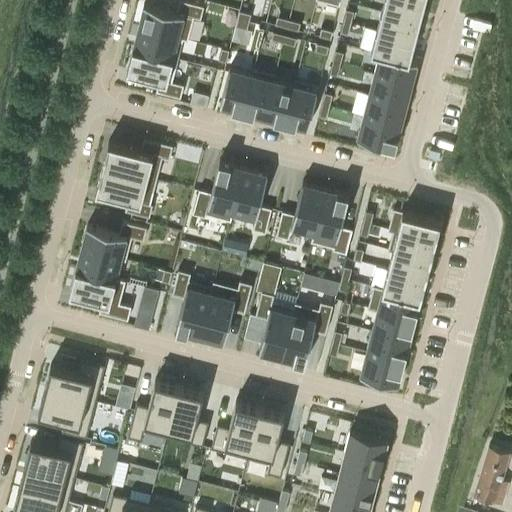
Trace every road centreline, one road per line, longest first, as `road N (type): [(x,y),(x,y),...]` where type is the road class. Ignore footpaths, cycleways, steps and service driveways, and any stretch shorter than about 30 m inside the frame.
road 1 (residential): [(443,419),(33,315)]
road 2 (residential): [(407,183),(89,100)]
road 3 (residential): [(89,100),(33,315)]
road 4 (residential): [(487,206),(492,226),(443,419)]
road 5 (residential): [(452,0),(407,183)]
road 6 (residential): [(33,315),(0,445)]
